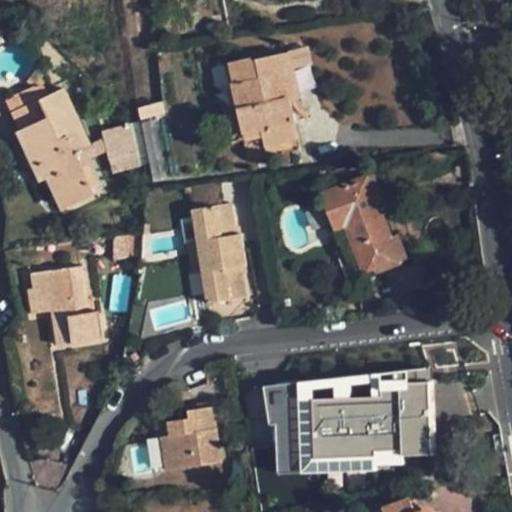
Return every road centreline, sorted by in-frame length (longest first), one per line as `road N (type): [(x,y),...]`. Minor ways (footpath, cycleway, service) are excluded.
road 1 (residential): [(505,309),(245,343),(161,368),(119,405),(62,502),(46,511)]
road 2 (tertiary): [(438,0),(463,77),(505,309)]
